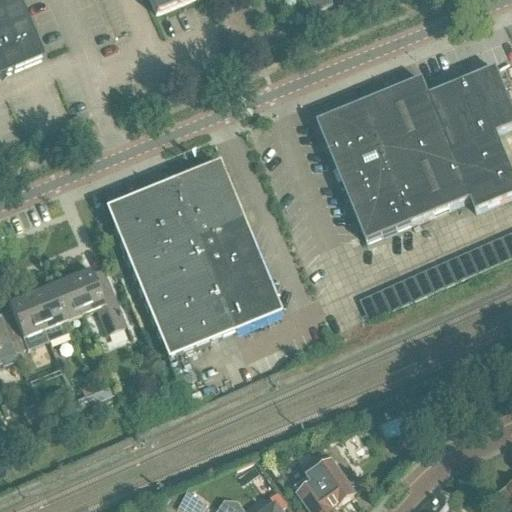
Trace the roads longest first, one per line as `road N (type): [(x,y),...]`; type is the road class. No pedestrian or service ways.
road 1 (residential): [(0,205),(511,1)]
road 2 (residential): [(401,511),(447,467),(511,434)]
